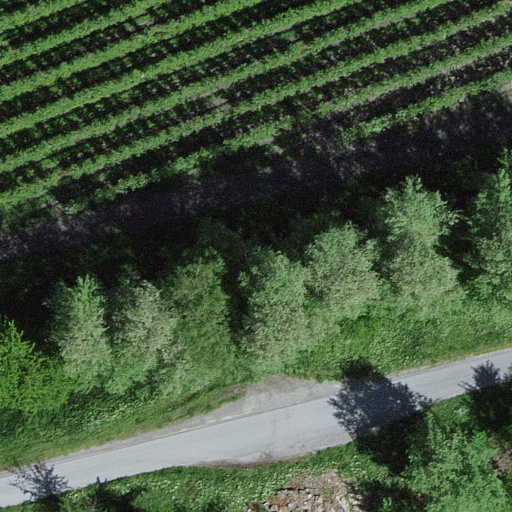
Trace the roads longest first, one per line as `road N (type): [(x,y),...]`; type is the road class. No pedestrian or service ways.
road 1 (track): [(511,359),(0,487)]
road 2 (track): [(0,248),(178,214),(511,128)]
